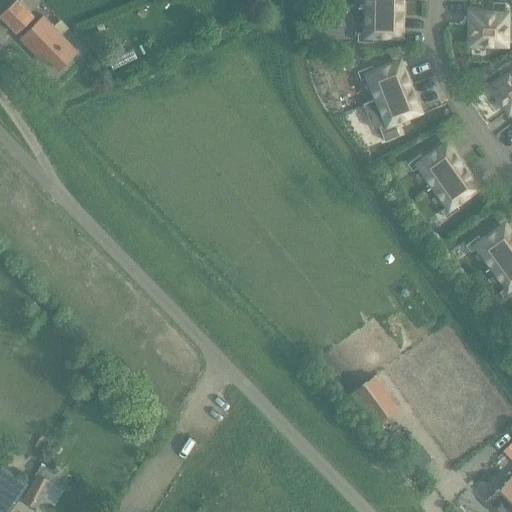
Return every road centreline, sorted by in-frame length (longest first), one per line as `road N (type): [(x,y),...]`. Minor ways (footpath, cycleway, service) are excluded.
road 1 (unclassified): [(371,511),(0,133)]
road 2 (residential): [(511,177),(442,74),(435,0)]
